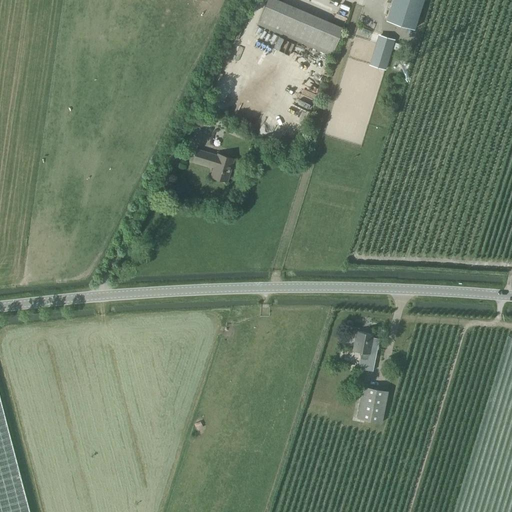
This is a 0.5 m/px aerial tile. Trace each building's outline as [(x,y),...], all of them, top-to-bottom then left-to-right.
[(267,0),(257,24),(330,56),(342,28),(276,0),(267,0)] [(391,0),(385,20),(413,29),(422,0),(391,0)] [(387,68),(394,37),(377,33),(370,65),(387,68)] [(300,94),(296,105),(311,110),(314,99),(300,94)] [(196,150),(193,160),(214,167),(211,177),(226,181),(233,159),(217,154),(217,156),(196,150)] [(358,368),(372,371),(373,368),(379,339),(372,337),(373,334),(356,331),(352,351),(361,352),(358,368)] [(357,418),(381,423),(387,391),(363,386),(357,418)] [(0,511),(29,511),(0,399),(0,511)]
